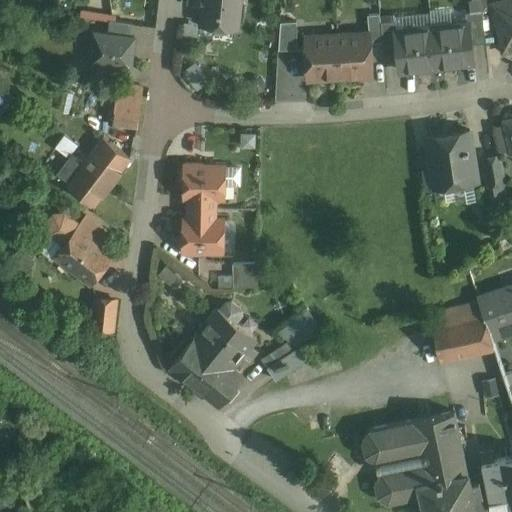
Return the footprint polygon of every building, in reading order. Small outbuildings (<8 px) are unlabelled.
[(203,0),(201,23),(238,27),(240,0),(203,0)] [(511,7),(494,12),(504,51),(511,48),(511,7)] [(482,10),(466,12),(467,23),(468,23),(471,44),(486,42),(482,10)] [(380,13),(367,14),(369,33),(370,33),(370,42),(382,41),(381,22),(380,13)] [(396,20),(381,22),(382,41),(383,53),(398,52),(396,31),(397,31),(396,20)] [(133,24),(111,21),(109,34),(131,36),(133,24)] [(296,21),(280,22),(279,50),(298,49),(296,21)] [(188,23),(187,37),(203,39),(204,33),(222,35),(222,26),(188,23)] [(467,23),(432,27),(436,66),(473,62),(471,44),(468,23),(467,23)] [(397,31),(396,31),(398,52),(400,70),(436,66),(432,27),(397,31)] [(109,34),(95,32),(90,63),(131,69),(135,37),(131,36),(109,34)] [(369,33),(338,35),(340,77),(355,76),(356,75),(372,74),(370,42),(370,33),(369,33)] [(338,35),(306,37),(308,77),(323,76),(325,78),(340,77),(338,35)] [(143,86),(119,83),(113,125),(137,128),(143,86)] [(470,129),(426,136),(434,187),(478,181),(470,129)] [(71,154),(79,142),(67,133),(58,145),(71,154)] [(70,181),(67,185),(95,206),(131,158),(103,137),(84,163),(70,181)] [(73,155),(59,173),(70,181),(84,163),(73,155)] [(499,155),(485,158),(490,185),(504,183),(499,155)] [(225,166),(185,166),(181,170),(181,177),(184,181),(184,196),(216,196),(224,196),(225,166)] [(216,196),(188,196),(188,207),(216,208),(216,196)] [(216,208),(188,207),(187,219),(215,220),(216,208)] [(65,213),(54,215),(48,223),(49,234),(64,246),(76,231),(80,226),(65,213)] [(105,230),(87,216),(80,226),(76,231),(95,245),(105,230)] [(187,219),(184,219),(183,233),(179,238),(179,246),(183,249),(223,250),(224,220),(215,220),(187,219)] [(76,231),(64,246),(57,256),(91,283),(111,258),(95,245),(76,231)] [(18,250),(3,269),(20,282),(35,262),(18,250)] [(258,262),(233,263),(234,287),(258,286),(258,262)] [(511,286),(478,298),(479,301),(490,333),(511,325),(511,286)] [(115,301),(97,299),(93,328),(111,330),(115,301)] [(479,301),(430,312),(440,361),(495,350),(490,333),(479,301)] [(260,324),(235,306),(227,315),(252,334),(260,324)] [(227,315),(218,307),(194,338),(194,337),(171,366),(220,405),(243,377),(232,368),(257,338),(252,334),(227,315)] [(308,309),(277,331),(300,349),(323,336),(308,309)] [(297,349),(268,369),(276,381),(309,358),(297,349)] [(454,413),(369,430),(363,440),(366,455),(376,461),(379,460),(382,472),(376,481),(379,496),(388,502),(409,498),(411,495),(421,493),(425,511),(476,511),(474,500),(483,498),(479,480),(470,481),(468,472),(467,473),(454,413)] [(511,458),(482,464),(491,511),(497,511),(511,508),(511,458)] [(37,478),(23,481),(29,511),(43,511),(45,511),(37,478)]
